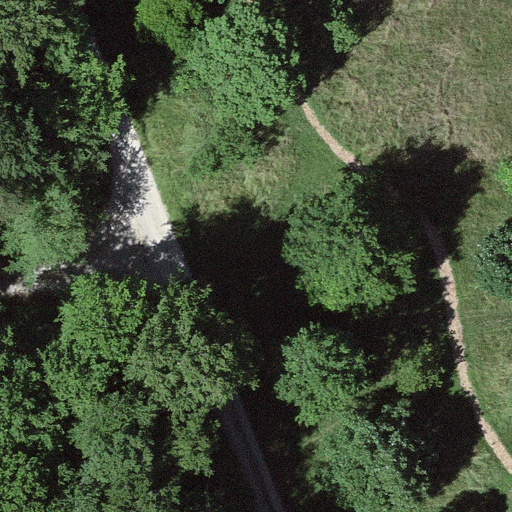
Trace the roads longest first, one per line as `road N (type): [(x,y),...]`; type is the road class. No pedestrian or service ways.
road 1 (track): [(0,278),(39,281),(160,257),(255,511)]
road 2 (track): [(160,257),(47,0)]
